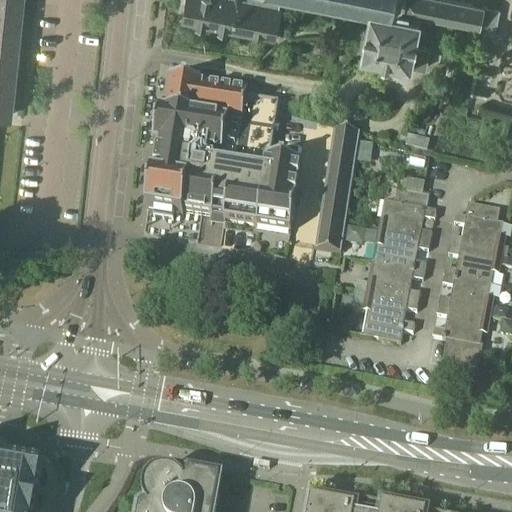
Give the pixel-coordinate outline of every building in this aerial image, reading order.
[(0,0),(0,115),(11,117),(18,49),(22,0),(0,0)] [(186,0),(183,19),(277,38),(283,6),(280,6),(281,0),(312,0),(371,11),(364,49),(362,55),(425,68),(429,49),(415,45),(420,21),(421,14),(479,26),(479,30),(496,33),(497,30),(501,10),(501,9),(483,6),(456,0),(186,0)] [(248,94),(169,81),(164,113),(158,113),(153,147),(158,148),(153,176),(151,176),(145,212),(154,213),(152,220),(173,223),(174,217),(183,219),(183,215),(213,221),(213,217),(224,219),(223,224),(291,235),(301,168),(270,162),(278,107),(247,103),(248,94)] [(332,143),(358,147),(360,135),(334,131),(332,143)] [(408,138),(405,149),(427,155),(430,144),(408,138)] [(358,147),(332,143),(331,155),(356,159),(358,147)] [(356,159),(331,155),(329,166),(354,170),(356,159)] [(354,170),(329,166),(327,178),(352,182),(354,170)] [(352,182),(327,178),(325,189),(351,193),(352,182)] [(400,182),(394,207),(385,205),(379,236),(430,246),(432,237),(419,234),(422,222),(434,224),(436,215),(427,213),(429,200),(421,199),(424,186),(400,182)] [(323,201),(349,205),(351,193),(325,189),(323,201)] [(349,205),(323,201),(321,214),(347,218),(349,205)] [(468,208),(466,221),(456,219),(454,228),(467,230),(464,243),(452,240),(450,249),(501,259),(501,260),(507,261),(509,251),(503,250),(503,246),(500,245),(503,228),(498,227),(500,214),(468,208)] [(319,226),(345,230),(347,218),(321,214),(319,226)] [(317,239),(343,243),(345,230),(319,226),(317,239)] [(430,246),(379,236),(373,266),(425,276),(426,268),(414,265),(416,253),(429,255),(430,246)] [(343,243),(317,239),(315,252),(330,254),(341,256),(343,243)] [(511,270),(511,265),(511,262),(507,261),(501,260),(501,259),(450,249),(450,250),(448,259),(461,261),(460,265),(458,274),(450,272),(446,271),(444,279),(444,280),(492,289),(495,272),(498,273),(499,268),(511,270)] [(421,297),(408,295),(411,282),(423,285),(425,276),(373,266),(370,286),(357,284),(355,293),(368,296),(419,306),(421,297)] [(455,291),(453,303),(440,301),(439,310),(490,320),(492,306),(489,306),(492,289),(501,291),(502,290),(492,289),(444,280),(443,288),(447,289),(453,290),(455,291)] [(363,340),(401,348),(403,335),(413,337),(415,328),(402,326),(405,313),(417,316),(419,306),(368,296),(365,310),(369,311),(363,340)] [(433,341),(446,343),(460,346),(471,348),(480,350),(481,349),(484,333),(487,333),(490,320),(439,310),(437,319),(449,322),(447,334),(445,334),(439,333),(434,332),(433,341)] [(511,324),(503,322),(500,336),(511,338),(511,324)] [(335,324),(333,334),(349,336),(351,326),(335,324)] [(446,343),(442,366),(455,369),(460,346),(446,343)] [(460,346),(455,369),(467,371),(471,348),(460,346)] [(479,374),(483,349),(481,349),(480,350),(471,348),(467,371),(479,374)] [(483,375),(482,376),(479,388),(503,392),(506,380),(483,375)] [(477,400),(501,405),(503,392),(479,388),(477,400)] [(0,511),(27,511),(28,510),(34,475),(0,468),(0,511)] [(215,511),(220,486),(190,480),(189,482),(184,485),(183,484),(182,483),(180,482),(179,481),(177,479),(175,479),(174,478),(172,477),(170,477),(168,476),(166,476),(164,476),(162,477),(160,477),(159,477),(157,478),(155,479),(153,480),(152,481),(150,482),(149,483),(148,485),(147,486),(146,488),(145,490),(144,491),(143,493),(143,495),(143,497),(143,499),(143,501),(143,503),(143,505),(144,506),(145,508),(145,510),(146,511),(145,511),(215,511)] [(369,511),(370,508),(327,500),(326,507),(312,504),(310,511),(369,511)]
